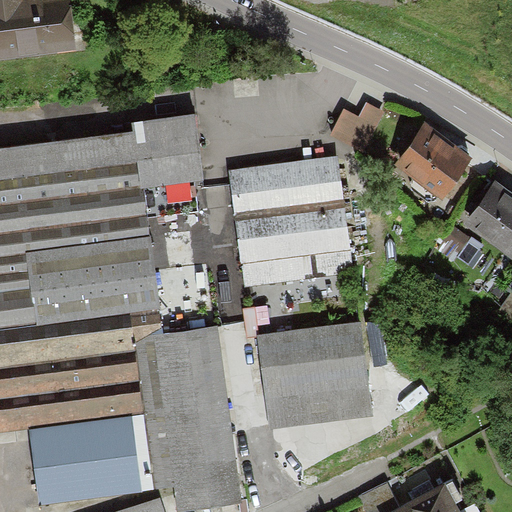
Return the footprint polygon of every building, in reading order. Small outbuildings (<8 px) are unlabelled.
[(0,0),(0,53),(76,46),(69,0),(0,0)] [(357,112),(340,104),(327,134),(363,151),(383,110),(362,101),(357,112)] [(0,138),(0,432),(9,432),(11,447),(29,445),(36,501),(166,484),(169,511),(241,502),(212,266),(208,241),(192,108),(131,115),(132,122),(0,138)] [(437,128),(419,116),(392,157),(443,190),(470,149),(437,128)] [(336,154),(226,167),(235,249),(238,270),(240,285),(350,272),(336,154)] [(511,188),(493,175),(464,218),(511,251),(511,188)] [(482,244),(452,224),(434,251),(452,262),(455,257),(468,265),(482,244)] [(235,249),(208,241),(212,266),(238,270),(235,249)] [(360,316),(255,329),(267,424),(372,411),(360,316)] [(105,511),(26,511),(16,461),(0,464),(0,511),(162,511),(159,498),(105,511)] [(452,473),(441,478),(452,499),(463,493),(452,473)] [(387,480),(354,498),(362,511),(459,511),(458,509),(452,499),(441,478),(439,475),(397,497),(387,480)] [(480,511),(474,500),(458,509),(459,511),(480,511)]
